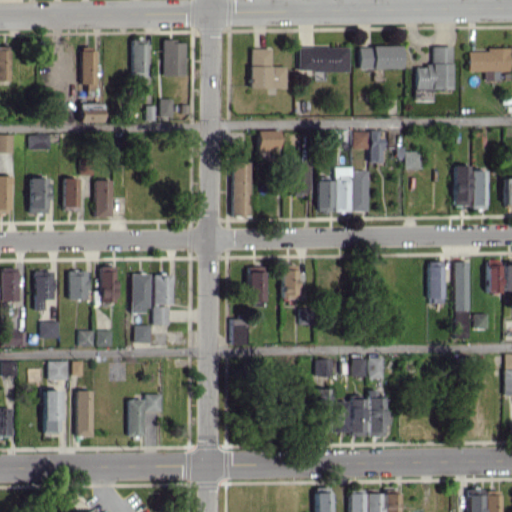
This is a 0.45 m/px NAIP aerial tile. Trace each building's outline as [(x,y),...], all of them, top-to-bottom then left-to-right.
[(128,39),(127,76),(143,76),(143,39),(128,39)] [(159,40),(158,75),(181,75),(182,40),(159,40)] [(398,67),(397,45),(355,45),(355,68),(398,67)] [(448,88),(447,45),(428,46),(428,65),(411,65),(411,100),(430,100),(430,88),(448,88)] [(344,71),(345,46),(295,46),(294,70),(344,71)] [(92,47),(77,47),(76,83),(83,83),(83,90),(92,91),(92,47)] [(281,88),(282,66),(267,66),(267,48),(246,47),(246,87),(281,88)] [(465,50),(465,70),(483,71),(483,74),(489,74),(489,70),(506,70),(506,47),(484,47),(484,51),(465,50)] [(168,97),(156,98),(156,115),(169,115),(168,97)] [(99,102),(76,102),(76,121),(99,121),(99,102)] [(275,129),(253,130),(254,150),(276,150),(275,129)] [(365,162),(378,162),(378,129),(365,129),(365,162)] [(364,147),(364,130),(349,131),(349,148),(364,147)] [(10,134),(0,133),(0,151),(10,152),(10,134)] [(47,148),(47,133),(25,133),(25,148),(47,148)] [(401,168),(416,168),(415,150),(401,151),(401,168)] [(245,161),(227,161),(229,215),(247,215),(245,161)] [(306,191),(306,162),(286,163),(287,191),(306,191)] [(466,165),(450,165),(449,204),(465,205),(466,165)] [(364,210),(364,170),(348,170),(348,210),(364,210)] [(482,170),(467,170),(467,207),(482,207),(482,170)] [(0,175),(0,212),(7,213),(8,176),(0,175)] [(26,212),(44,212),(44,177),(26,177),(26,212)] [(74,177),(59,178),(60,206),(75,206),(74,177)] [(511,177),(500,178),(500,204),(511,203),(511,177)] [(91,216),(108,216),(108,179),(91,179),(91,216)] [(329,179),(313,179),(313,210),(329,210),(329,179)] [(483,259),(482,292),(497,292),(498,260),(483,259)] [(440,260),(424,260),(424,302),(440,302),(440,260)] [(451,309),(465,309),(464,260),(450,261),(451,309)] [(278,264),(278,299),(294,298),(294,263),(278,264)] [(511,263),(500,264),(500,292),(511,291),(511,263)] [(113,265),(96,265),(96,302),(112,303),(113,265)] [(261,266),(244,266),(243,300),(260,301),(261,266)] [(0,300),(14,300),(15,267),(0,267),(0,300)] [(30,270),(31,309),(41,309),(40,299),(50,298),(49,269),(30,270)] [(65,298),(84,298),(83,270),(64,270),(65,298)] [(146,273),(127,272),(127,312),(145,312),(146,273)] [(169,303),(168,273),(149,273),(150,303),(169,303)] [(165,306),(149,306),(149,324),(165,324),(165,306)] [(464,310),(450,310),(451,337),(464,336),(464,310)] [(484,328),(484,313),(470,313),(470,328),(484,328)] [(227,343),(243,343),(243,318),(227,318),(227,343)] [(55,337),(55,320),(37,320),(37,337),(55,337)] [(130,342),(147,342),(147,324),(131,324),(130,342)] [(23,329),(2,328),(1,345),(22,345),(23,329)] [(75,345),(91,345),(90,329),(75,329),(75,345)] [(93,345),(109,345),(109,329),(94,329),(93,345)] [(501,367),(511,366),(511,352),(500,352),(501,367)] [(379,356),(364,356),(365,377),(379,377),(379,356)] [(361,357),(348,358),(348,375),(362,375),(361,357)] [(311,375),(328,375),(328,358),(312,358),(311,375)] [(13,360),(0,360),(0,374),(13,375),(13,360)] [(44,378),(64,378),(63,360),(44,360),(44,378)] [(79,360),(68,360),(68,374),(79,374),(79,360)] [(511,394),(511,368),(500,368),(499,394),(511,394)] [(326,388),(312,388),(311,429),(325,430),(326,388)] [(39,389),(40,431),(58,431),(57,389),(39,389)] [(88,390),(73,389),(72,435),(88,435),(88,390)] [(364,395),(364,435),(380,435),(381,396),(372,396),(372,389),(368,389),(368,395),(364,395)] [(157,410),(158,393),(141,392),(141,410),(157,410)] [(124,398),(124,435),(140,435),(140,398),(124,398)] [(361,398),(346,398),(345,434),(361,434),(361,398)] [(344,431),(344,401),(329,401),(329,431),(344,431)] [(7,408),(0,408),(0,435),(8,435),(7,408)] [(311,511),(326,511),(326,487),(311,487),(311,511)] [(479,511),(479,488),(464,488),(464,511),(479,511)] [(481,511),(497,511),(497,490),(481,490),(481,511)] [(360,511),(360,492),(344,492),(344,511),(360,511)] [(377,511),(378,493),(363,493),(362,511),(377,511)] [(394,511),(395,493),(380,493),(379,511),(394,511)] [(86,511),(80,503),(66,511),(86,511)]
